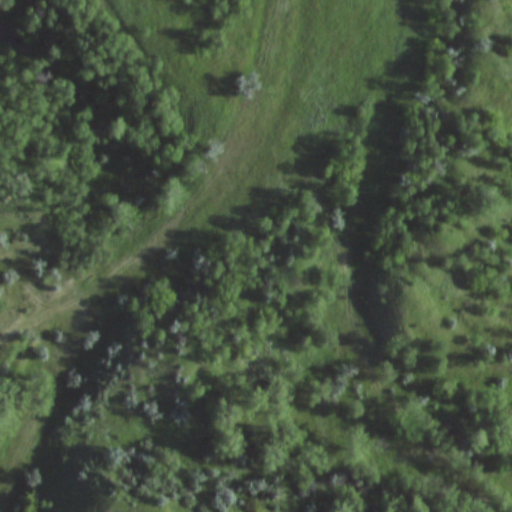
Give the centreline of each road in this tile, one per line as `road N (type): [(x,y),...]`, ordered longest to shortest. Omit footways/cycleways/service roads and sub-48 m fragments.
road 1 (track): [(489,511),(389,396),(355,319),(346,259),(376,151),(380,83),(357,0)]
road 2 (track): [(107,272),(186,218),(219,169),(255,99),(278,0)]
road 3 (track): [(11,511),(76,330),(107,272)]
road 4 (track): [(0,332),(107,272)]
